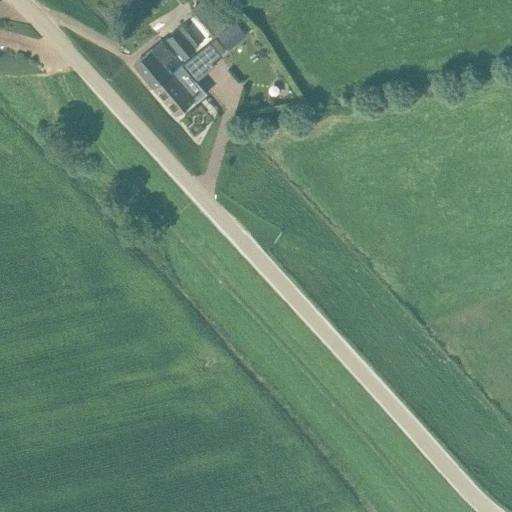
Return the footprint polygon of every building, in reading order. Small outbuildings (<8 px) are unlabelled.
[(204,0),(199,0),(191,7),(215,35),(226,25),(204,0)] [(236,18),(219,34),(231,47),(248,31),(236,18)] [(187,37),(179,27),(167,36),(175,47),(187,37)] [(171,73),(154,88),(174,112),(191,99),(194,103),(207,91),(197,80),(214,65),(211,61),(226,49),(216,37),(172,73),(171,73)] [(154,88),(171,73),(171,72),(164,64),(175,54),(163,40),(152,49),(134,64),(153,86),(154,88)]
